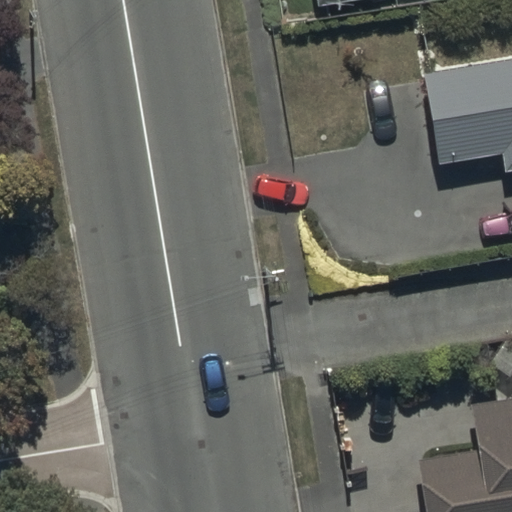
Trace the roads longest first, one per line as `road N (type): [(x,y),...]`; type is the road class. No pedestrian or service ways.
road 1 (tertiary): [(127,0),(197,420)]
road 2 (residential): [(197,420),(306,333),(511,311)]
road 3 (residential): [(197,420),(0,453)]
